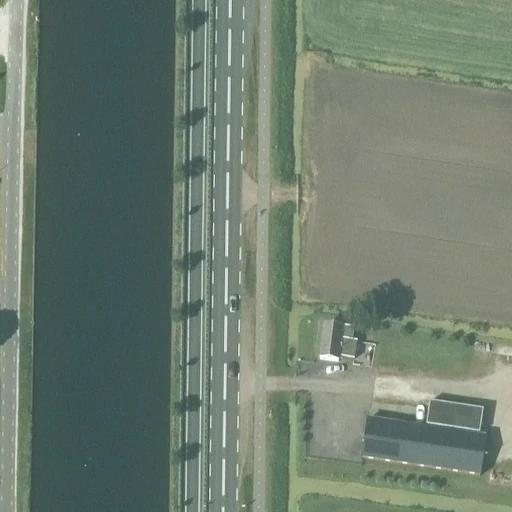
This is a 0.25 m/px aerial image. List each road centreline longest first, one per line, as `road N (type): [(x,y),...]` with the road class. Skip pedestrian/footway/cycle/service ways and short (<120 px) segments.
road 1 (primary): [(223,511),(230,0)]
road 2 (unclassified): [(11,511),(16,0)]
road 3 (track): [(511,408),(369,390)]
